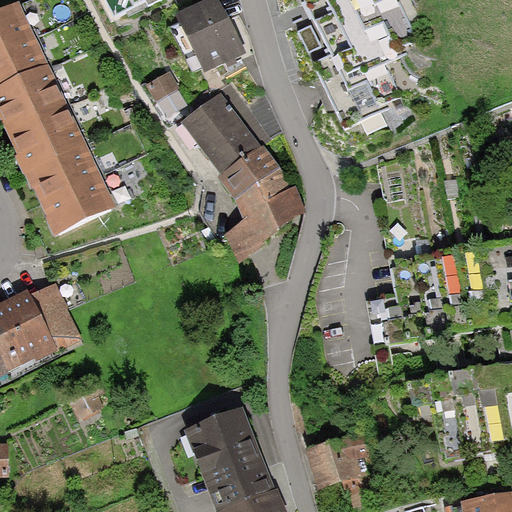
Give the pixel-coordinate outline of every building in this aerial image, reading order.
[(104,0),(115,19),(145,3),(150,0),(104,0)] [(220,0),(210,0),(177,17),(180,23),(172,28),(195,74),(203,70),(206,77),(232,63),(249,55),(220,0)] [(305,0),(333,56),(314,65),(345,130),(390,109),(387,102),(401,95),(386,64),(401,56),(397,48),(416,39),(397,0),(305,0)] [(21,5),(0,15),(0,122),(56,240),(119,210),(21,5)] [(169,75),(144,87),(154,106),(179,93),(169,75)] [(222,179),(262,148),(221,95),(181,126),(222,179)] [(262,148),(222,179),(219,181),(237,202),(246,221),(227,235),(239,264),(308,211),(297,186),(293,189),(281,168),(264,147),(262,148)] [(511,243),(392,263),(398,297),(367,302),(375,343),(386,341),(387,347),(442,337),(457,335),(477,331),(498,327),(511,324),(511,243)] [(0,386),(85,344),(56,283),(30,296),(27,291),(0,304),(0,386)] [(433,380),(409,384),(416,418),(435,415),(444,462),(511,449),(511,365),(498,368),(477,372),(451,376),(433,380)] [(244,409),(185,432),(216,511),(287,511),(279,490),(276,490),(244,409)] [(376,429),(307,452),(320,492),(342,485),(344,491),(347,490),(354,509),(357,508),(358,511),(362,511),(372,509),(363,481),(374,477),(368,460),(385,454),(376,429)] [(0,477),(10,478),(8,445),(0,445),(0,477)] [(511,511),(511,493),(446,507),(446,511),(511,511)]
